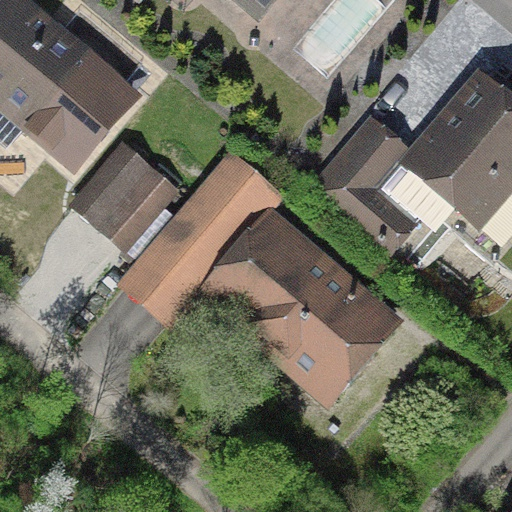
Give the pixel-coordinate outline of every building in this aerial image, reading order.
[(0,0),(0,146),(8,146),(23,129),(24,129),(80,63),(5,0),(0,0)] [(234,0),(249,12),(259,0),(234,0)] [(371,131),(315,197),(384,256),(437,195),(464,218),(493,184),(501,190),(511,177),(511,117),(477,87),(411,164),(371,131)] [(185,210),(231,249),(269,204),(224,165),(185,210)] [(170,195),(147,175),(97,234),(120,254),(170,195)] [(203,298),(325,401),(386,329),(264,226),(203,298)]
